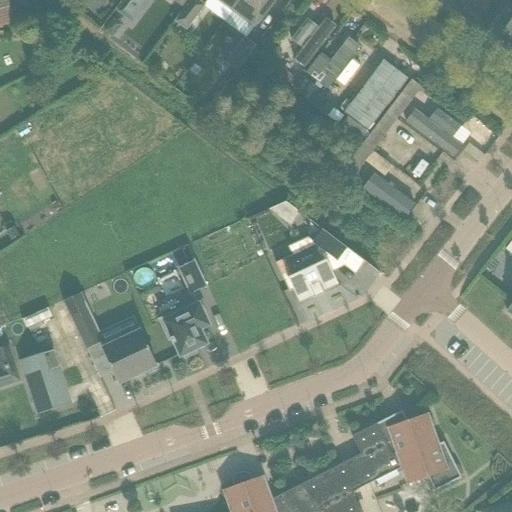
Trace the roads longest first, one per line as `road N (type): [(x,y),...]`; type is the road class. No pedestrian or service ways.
road 1 (unclassified): [(0,503),(348,377),(426,289)]
road 2 (residential): [(511,96),(388,0)]
road 3 (unclassified): [(426,289),(511,180)]
